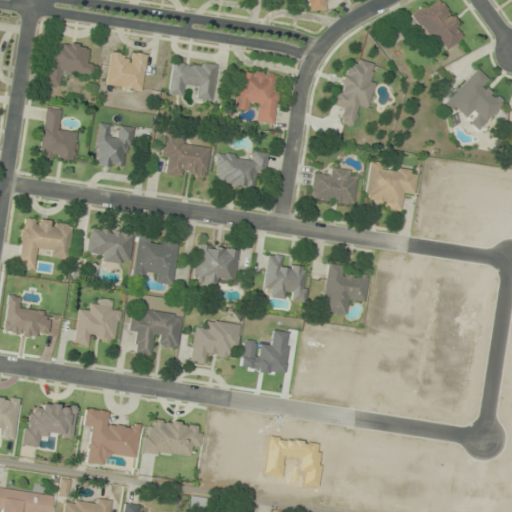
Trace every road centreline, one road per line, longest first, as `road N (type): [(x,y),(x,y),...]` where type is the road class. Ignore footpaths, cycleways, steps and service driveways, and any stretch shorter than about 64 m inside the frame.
road 1 (residential): [(7,181),(510,259),(479,431)]
road 2 (residential): [(0,363),(479,431)]
road 3 (residential): [(10,0),(319,54)]
road 4 (residential): [(282,224),(319,54),(404,0)]
road 5 (residential): [(34,0),(0,228)]
